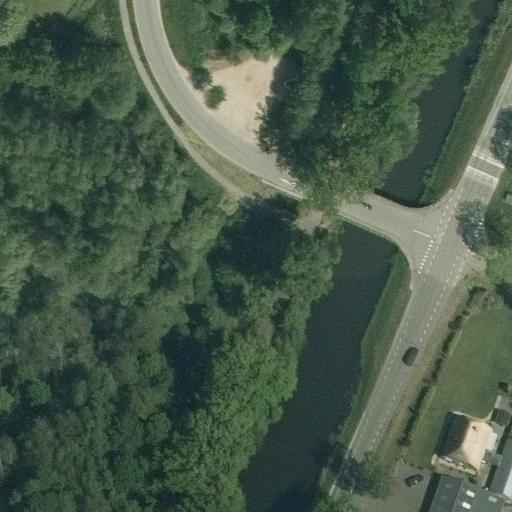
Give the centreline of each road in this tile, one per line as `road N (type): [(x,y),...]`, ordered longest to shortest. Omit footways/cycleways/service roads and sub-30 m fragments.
road 1 (tertiary): [(452,245),(234,151),(165,75),(144,0)]
road 2 (tertiary): [(335,511),(452,245)]
road 3 (tertiary): [(452,245),(511,109)]
